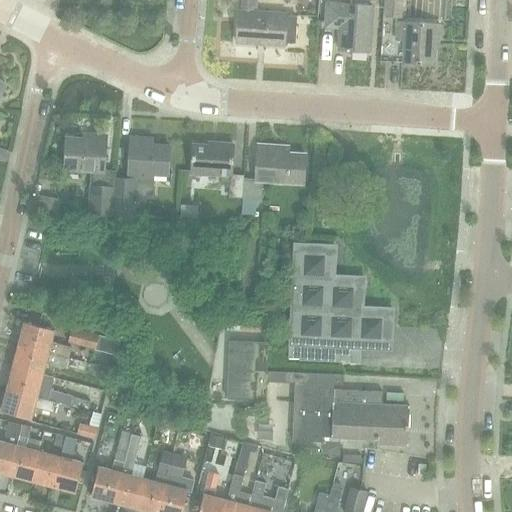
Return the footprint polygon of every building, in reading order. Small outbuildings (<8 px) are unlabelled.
[(285,14),(285,13),(255,12),(255,0),(241,0),(241,11),(238,11),(236,43),(283,46),(284,42),(295,43),(297,15),(285,14)] [(403,0),(383,0),(383,16),(402,18),(403,0)] [(368,51),(371,6),(327,3),(325,26),(340,27),(339,49),(368,51)] [(438,39),(439,24),(396,21),(395,40),(404,40),(402,62),(433,64),(434,38),(438,39)] [(113,217),(114,209),(115,178),(116,171),(104,171),(106,137),(83,135),(83,140),(67,139),(65,170),(91,171),(88,215),(113,217)] [(115,178),(114,209),(132,210),(133,195),(152,196),(153,174),(167,175),(169,147),(144,146),(144,139),(130,138),(128,179),(115,178)] [(243,197),(244,179),(244,175),(231,175),(233,145),(217,144),(217,146),(194,145),(193,174),(222,176),(221,184),(231,185),(230,197),(235,197),(243,197)] [(263,181),(285,182),(304,184),(306,155),(289,154),(290,148),(258,146),(256,179),(244,179),(243,197),(243,198),(262,199),(263,181)] [(40,193),(36,211),(41,212),(55,215),(55,213),(59,197),(40,193)] [(235,197),(234,205),(242,206),(243,198),(243,197),(235,197)] [(179,203),(178,216),(196,217),(197,204),(179,203)] [(174,208),(162,210),(164,219),(176,217),(174,208)] [(392,351),(394,309),(362,307),(364,277),(334,275),(335,245),(294,243),(289,346),(289,358),(299,358),(299,360),(340,362),(340,360),(349,360),(348,362),(360,362),(360,350),(392,351)] [(71,346),(51,341),(54,330),(25,322),(19,344),(88,363),(88,362),(68,357),(71,346)] [(240,330),(268,331),(269,323),(240,322),(240,330)] [(67,342),(95,349),(99,333),(71,326),(67,342)] [(334,389),(333,389),(333,384),(343,384),(344,374),(267,370),(268,341),(229,340),(226,399),(266,400),(266,381),(295,382),(292,440),(321,442),(321,437),(332,438),(378,440),(378,445),(408,446),(409,406),(382,405),(382,392),(334,391),(334,389)] [(86,372),(88,363),(19,344),(13,366),(42,374),(46,361),(86,372)] [(57,377),(42,374),(13,366),(7,389),(57,402),(75,407),(75,406),(88,409),(90,400),(53,390),(57,377)] [(57,402),(7,389),(1,411),(30,419),(33,406),(55,411),(57,402)] [(94,412),(91,423),(98,425),(101,414),(94,412)] [(0,472),(8,474),(21,424),(8,420),(4,436),(6,437),(5,441),(0,440),(0,472)] [(80,422),(78,432),(96,437),(99,427),(80,422)] [(21,424),(8,474),(31,481),(39,450),(38,450),(39,445),(27,442),(31,426),(21,424)] [(113,502),(131,433),(121,430),(111,470),(98,467),(90,496),(113,502)] [(66,436),(56,433),(53,444),(63,447),(66,436)] [(143,478),(131,475),(141,435),(131,433),(113,502),(135,508),(143,478)] [(210,434),(206,448),(218,452),(222,437),(210,434)] [(83,462),(71,459),(76,438),(66,436),(63,447),(61,456),(53,486),(75,492),(83,462)] [(173,452),(162,449),(156,471),(168,474),(173,452)] [(39,450),(31,481),(53,486),(61,456),(39,450)] [(173,452),(168,474),(181,478),(184,467),(188,468),(191,457),(173,452)] [(342,462),(360,463),(360,455),(343,454),(342,462)] [(237,460),(234,473),(243,476),(246,462),(237,460)] [(143,478),(135,508),(149,511),(157,511),(168,474),(156,471),(153,481),(143,478)] [(198,511),(223,511),(226,501),(213,497),(219,474),(208,471),(203,495),(198,511)] [(246,511),(255,479),(251,494),(239,491),(243,476),(234,473),(226,501),(223,511),(246,511)] [(168,474),(157,511),(181,511),(187,490),(178,488),(181,478),(168,474)] [(281,511),(288,488),(277,485),(274,498),(262,495),(265,482),(255,479),(246,511),(281,511)] [(324,511),(331,488),(330,488),(329,494),(318,491),(312,511),(324,511)] [(334,511),(340,490),(331,488),(324,511),(334,511)] [(362,511),(368,493),(352,489),(345,511),(362,511)] [(397,503),(396,511),(417,511),(418,506),(397,503)]
